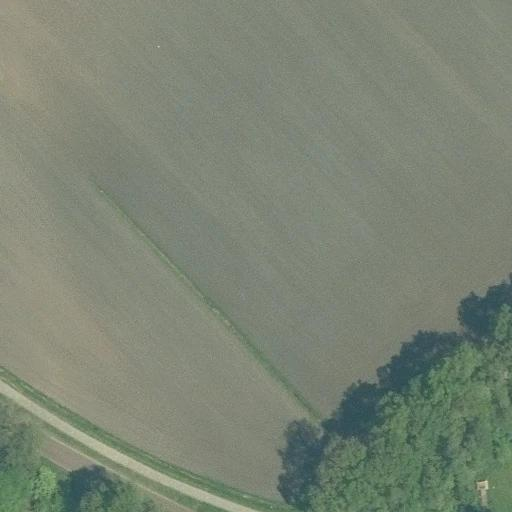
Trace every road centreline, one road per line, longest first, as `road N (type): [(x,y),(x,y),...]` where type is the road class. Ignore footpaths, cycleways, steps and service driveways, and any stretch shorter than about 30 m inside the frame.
road 1 (unclassified): [(352,511),(373,484),(511,368)]
road 2 (tertiary): [(164,511),(0,420)]
